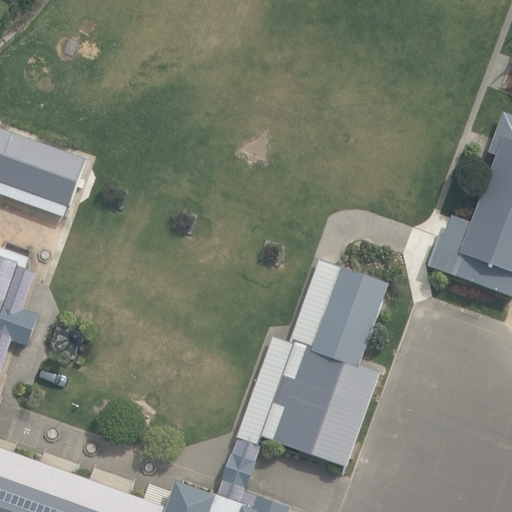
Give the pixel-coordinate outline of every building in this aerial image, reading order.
[(511,117),(503,114),(464,220),(451,215),(432,268),(511,296),(511,117)] [(96,155),(0,121),(0,179),(78,207),(96,155)] [(0,338),(27,260),(0,250),(0,338)] [(382,370),(308,345),(274,443),(348,469),(382,370)] [(168,508),(0,449),(0,511),(273,511),(178,479),(168,508)]
